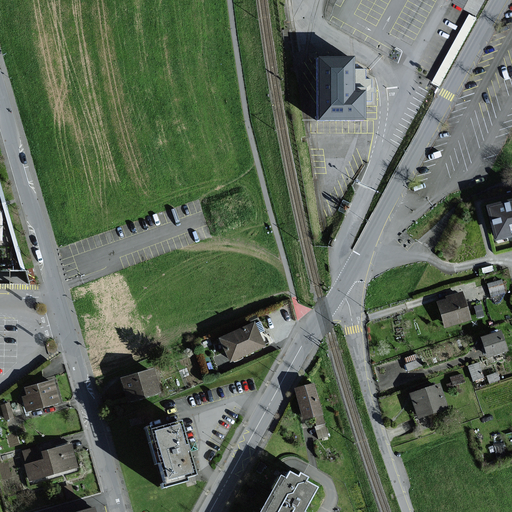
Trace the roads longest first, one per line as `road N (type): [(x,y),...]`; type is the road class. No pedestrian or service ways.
road 1 (unclassified): [(0,92),(118,511)]
road 2 (residential): [(337,295),(499,0)]
road 3 (residential): [(209,511),(300,344),(337,295)]
road 4 (unclassified): [(407,511),(337,295)]
